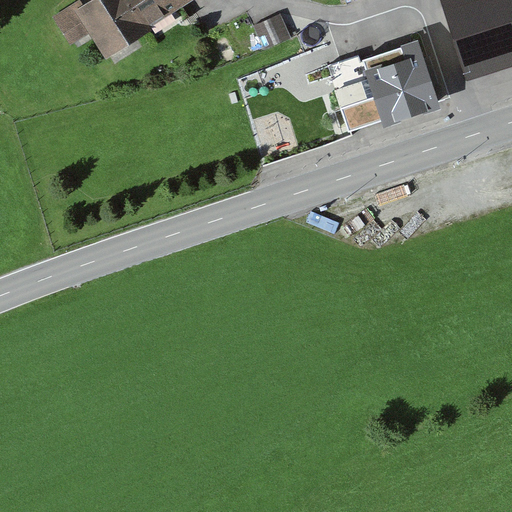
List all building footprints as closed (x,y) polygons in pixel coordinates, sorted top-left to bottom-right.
[(198,0),(94,0),(79,10),(108,57),(198,0)] [(511,0),(446,0),(471,80),(511,67),(511,0)] [(282,14),(255,25),(265,50),(292,40),(282,14)] [(434,52),(386,69),(403,119),(452,102),(434,52)] [(338,73),(349,125),(383,118),(373,66),(338,73)]
